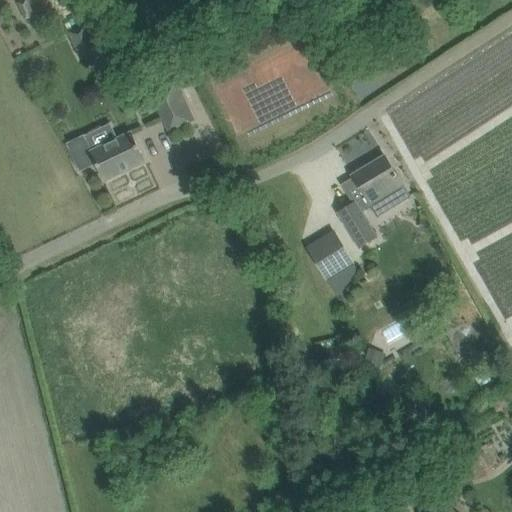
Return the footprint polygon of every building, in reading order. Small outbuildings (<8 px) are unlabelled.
[(25,0),(23,0),(15,4),(21,15),(31,10),(25,0)] [(80,60),(99,52),(86,25),(68,33),(80,60)] [(360,99),(393,77),(379,55),(346,77),(360,99)] [(174,81),(158,89),(167,108),(160,111),(169,132),(193,121),(174,81)] [(131,132),(90,152),(83,137),(69,144),(81,169),(95,162),(104,181),(145,161),(131,132)] [(365,197),(338,213),(359,248),(376,237),(361,211),(370,205),(377,217),(410,198),(385,156),(352,175),(365,197)] [(421,221),(421,231),(428,232),(429,221),(421,221)] [(355,264),(334,231),(306,248),(327,281),(355,264)] [(279,239),(271,240),(275,258),(286,256),(283,245),(280,245),(279,239)] [(376,369),(381,352),(369,347),(363,364),(376,369)] [(344,354),(321,361),(324,373),(348,365),(344,354)] [(499,463),(487,442),(466,454),(478,474),(499,463)] [(398,506),(412,497),(402,482),(389,491),(398,506)] [(451,511),(441,502),(432,511),(451,511)]
